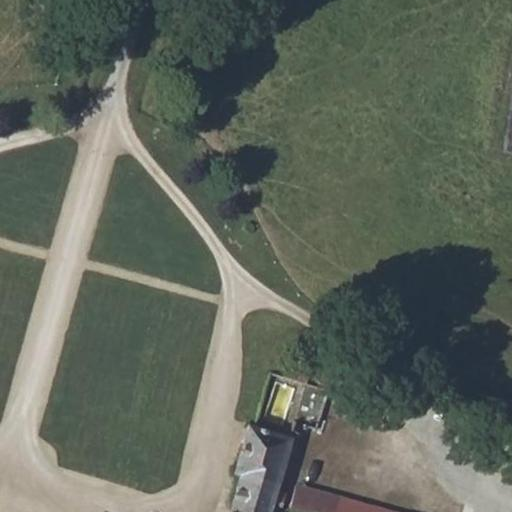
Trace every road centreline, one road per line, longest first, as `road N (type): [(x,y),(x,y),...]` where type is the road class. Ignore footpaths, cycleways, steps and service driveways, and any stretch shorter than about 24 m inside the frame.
road 1 (unknown): [(169,502),(190,499),(204,482),(217,437),(237,297),(230,255),(177,178),(108,124),(78,121),(0,140)]
road 2 (unknown): [(20,435),(169,502)]
